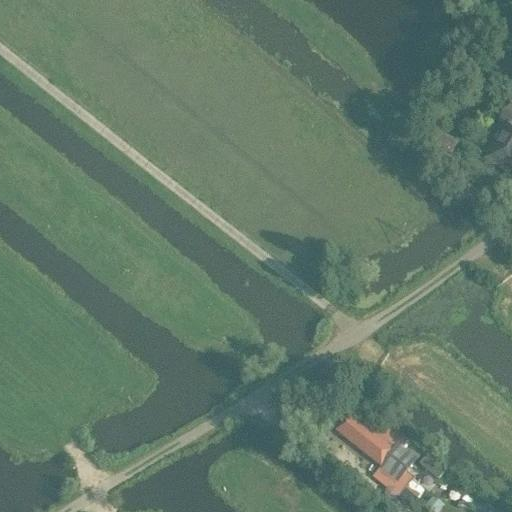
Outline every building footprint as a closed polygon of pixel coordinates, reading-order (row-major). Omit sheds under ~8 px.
[(499,140),(487,161),(511,175),(511,107),(503,124),(510,128),(510,129),(511,132),(511,133),(505,144),(499,140)] [(337,434),(381,468),(394,452),(349,417),(337,434)] [(445,474),(427,457),(420,465),(438,481),(445,474)] [(456,489),(454,491),(464,499),(472,489),(462,481),(456,489)] [(427,511),(436,511),(441,507),(431,499),(423,509),(427,511)] [(480,500),(471,511),(491,511),(492,511),(493,511),(480,500)]
